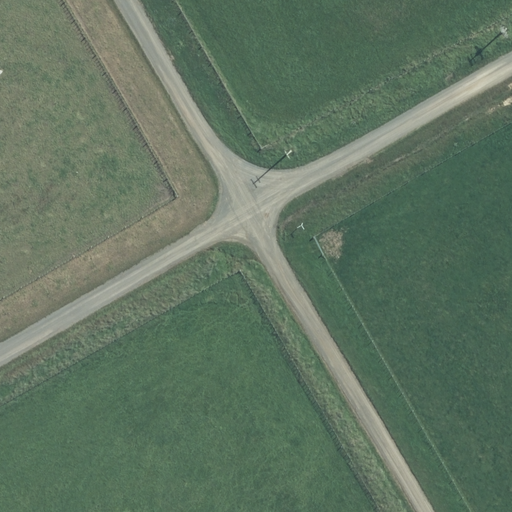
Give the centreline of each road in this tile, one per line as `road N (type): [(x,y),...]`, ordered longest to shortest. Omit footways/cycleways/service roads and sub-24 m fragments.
road 1 (unclassified): [(248,205),(423,511)]
road 2 (residential): [(248,205),(511,58)]
road 3 (residential): [(0,352),(248,205)]
road 4 (residential): [(126,0),(248,205)]
